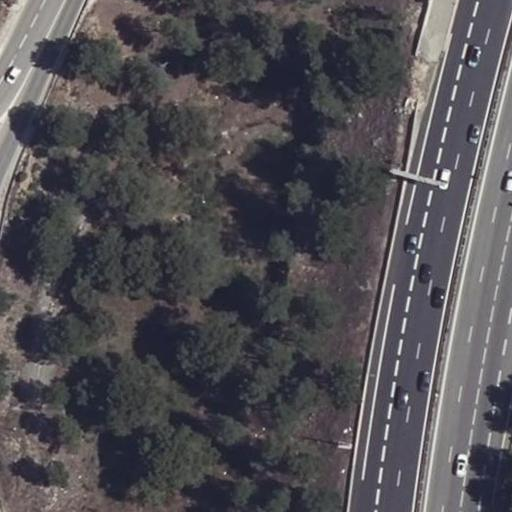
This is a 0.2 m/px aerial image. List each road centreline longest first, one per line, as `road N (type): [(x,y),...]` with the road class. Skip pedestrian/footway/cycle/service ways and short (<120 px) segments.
road 1 (motorway): [(491,0),(427,274),(388,511)]
road 2 (motorway): [(454,511),(499,225)]
